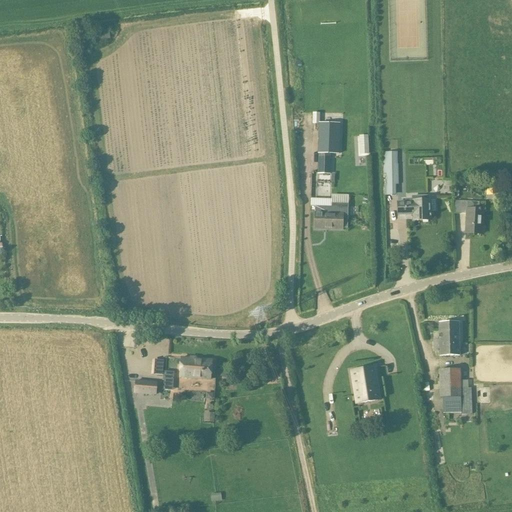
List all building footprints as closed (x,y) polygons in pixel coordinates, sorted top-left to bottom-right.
[(94,41),(111,39),(110,29),(92,31),(94,41)] [(319,103),(318,153),(338,154),(339,104),(319,103)] [(395,165),(395,152),(384,153),(384,174),(386,174),(386,184),(385,184),(385,195),(395,195),(394,184),(397,184),(397,165),(395,165)] [(329,157),(318,156),(318,174),(329,174),(329,157)] [(413,211),(413,221),(431,220),(431,212),(435,212),(435,201),(414,201),(414,202),(398,203),(398,215),(406,215),(406,212),(413,211)] [(468,202),(466,233),(482,234),(483,211),(479,210),(479,203),(468,202)] [(315,212),(315,229),(343,230),(343,213),(315,212)] [(459,356),(459,323),(439,324),(440,340),(434,340),(434,351),(440,351),(440,356),(459,356)] [(181,358),(180,377),(210,380),(212,361),(181,358)] [(153,374),(164,374),(164,359),(154,359),(153,374)] [(351,371),(356,404),(380,400),(375,367),(351,371)] [(460,390),(460,370),(440,370),(440,398),(443,398),(443,414),(461,413),(461,415),(472,415),(471,390),(460,390)] [(164,386),(173,387),(174,373),(164,372),(164,386)] [(135,380),(134,392),(156,394),(157,382),(135,380)] [(424,394),(427,412),(434,411),(431,393),(424,394)]
